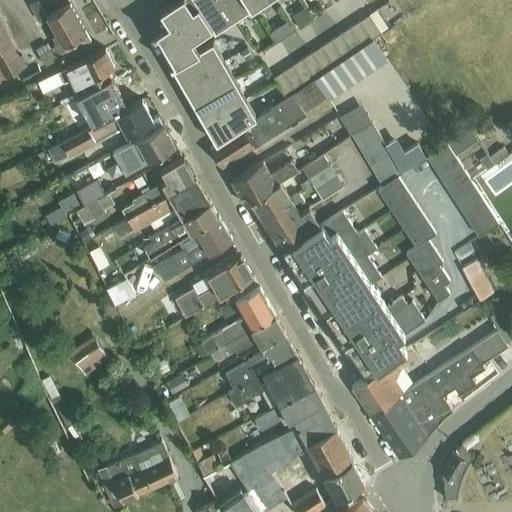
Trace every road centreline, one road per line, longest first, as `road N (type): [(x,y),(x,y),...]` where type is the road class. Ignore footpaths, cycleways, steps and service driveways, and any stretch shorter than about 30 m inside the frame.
road 1 (residential): [(409,493),(321,370),(213,178)]
road 2 (residential): [(213,178),(186,114),(120,13)]
road 3 (tertiary): [(511,383),(442,436),(409,493)]
road 4 (unclassified): [(329,109),(213,178)]
